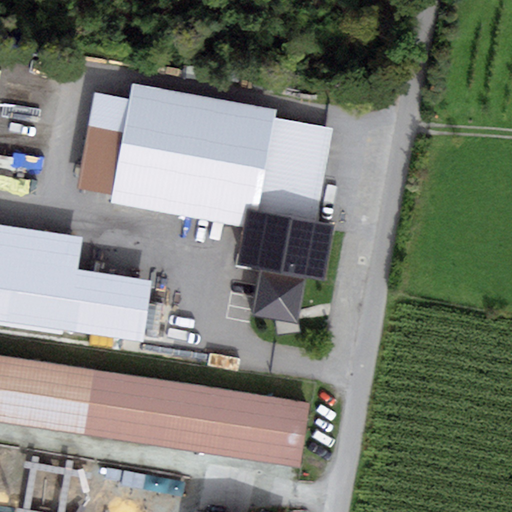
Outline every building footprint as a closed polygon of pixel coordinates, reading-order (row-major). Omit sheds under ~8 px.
[(281,108),(134,81),(131,99),(113,194),(112,202),(255,228),(258,214),(317,225),(335,128),(279,118),(281,108)] [(113,194),(131,99),(94,92),(77,187),(113,194)] [(317,225),(258,214),(255,228),(249,258),(279,264),(292,267),(325,273),(334,229),(317,225)] [(0,224),(0,321),(145,343),(154,279),(77,268),(82,236),(0,224)] [(292,267),(279,264),(277,273),(261,269),(252,313),(274,318),(277,335),(299,332),(297,323),(299,314),(307,279),(291,275),(292,267)] [(311,408),(0,358),(0,419),(301,467),(311,408)]
